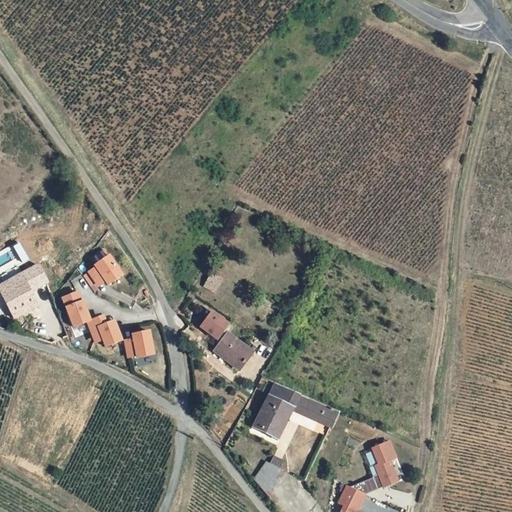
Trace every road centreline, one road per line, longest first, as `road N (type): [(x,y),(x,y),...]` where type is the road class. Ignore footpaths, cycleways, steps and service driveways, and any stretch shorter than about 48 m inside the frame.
road 1 (track): [(408,511),(419,478),(456,167),(495,17)]
road 2 (unclassified): [(183,417),(163,314),(124,233),(0,43)]
road 3 (unclassified): [(183,417),(125,379),(0,329)]
road 4 (residential): [(262,511),(183,417)]
